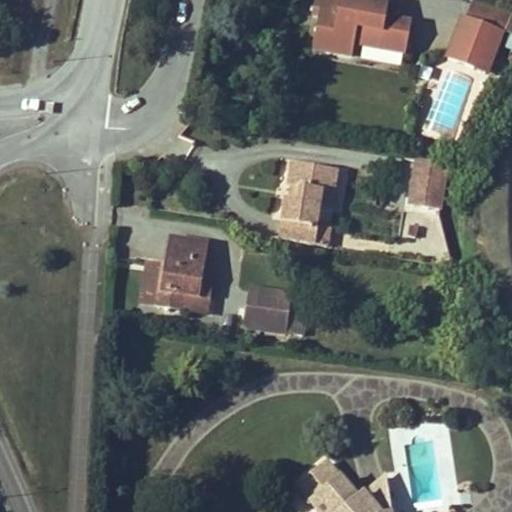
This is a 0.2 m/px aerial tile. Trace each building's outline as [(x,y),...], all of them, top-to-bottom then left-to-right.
[(405,53),(411,23),(387,19),(389,4),(365,0),(314,0),(313,9),(320,10),(319,16),(313,49),(352,56),(355,45),(405,53)] [(511,12),(478,0),(469,0),(463,16),(488,26),(500,31),(511,35),(511,31),(511,12)] [(446,58),(472,68),(488,26),(463,16),(446,58)] [(483,73),(500,31),(488,26),(472,68),(483,73)] [(314,245),(320,207),(322,192),(334,194),(338,170),(290,162),(287,185),(299,187),(297,201),(285,199),(279,239),(314,245)] [(424,162),(422,177),(453,183),(456,167),(424,162)] [(448,215),(453,183),(422,177),(417,209),(448,215)] [(297,201),(299,187),(287,185),(285,199),(297,201)] [(334,194),(322,192),(320,207),(332,209),(334,194)] [(158,272),(154,307),(204,314),(210,278),(198,276),(203,242),(169,237),(164,273),(158,272)] [(291,293),(249,286),(242,327),(284,334),(287,314),(291,293)] [(304,317),(287,314),(284,334),(300,337),(304,317)] [(326,463),(304,483),(318,499),(311,504),(318,511),(376,511),(364,495),(358,501),(326,463)] [(364,495),(376,511),(389,511),(385,477),(382,479),(364,495)] [(311,504),(318,499),(304,483),(298,488),(311,504)]
